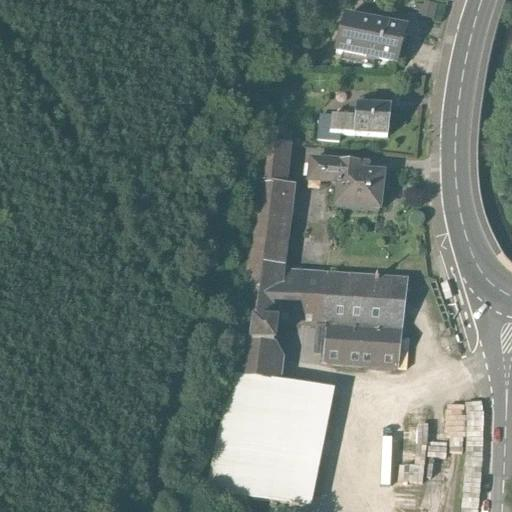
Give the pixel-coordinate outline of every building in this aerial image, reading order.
[(380,18),(347,9),(337,45),(365,53),(365,51),(396,60),(401,41),(405,40),(407,32),(405,29),(406,25),(391,21),(392,17),(381,14),(380,18)] [(349,113),(332,111),(330,127),(387,134),(390,104),(374,102),(374,97),(361,95),(361,101),(351,100),(349,113)] [(290,127),(263,124),(262,134),(261,134),(256,176),(252,227),(247,264),(281,268),(293,180),(285,179),(290,127)] [(379,208),(383,171),(367,169),(368,161),(311,155),(309,175),(338,178),(335,203),(379,208)] [(375,277),(281,268),(247,264),(238,335),(233,370),(278,379),(281,355),(272,353),(276,319),(328,325),(400,331),(405,280),(377,277),(378,275),(375,275),(375,277)] [(395,370),(400,331),(328,325),(324,362),(395,370)] [(278,379),(233,370),(209,487),(307,507),(330,389),(278,379)]
